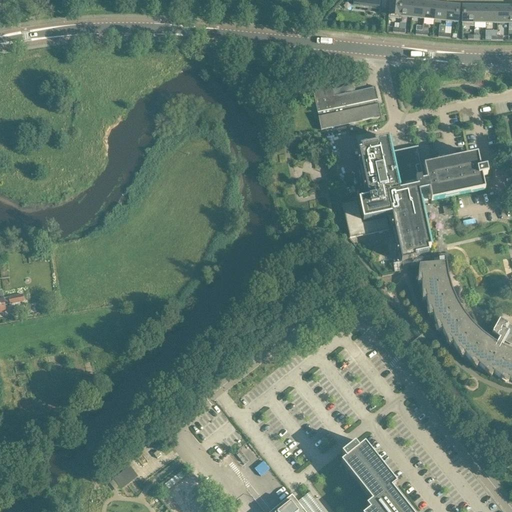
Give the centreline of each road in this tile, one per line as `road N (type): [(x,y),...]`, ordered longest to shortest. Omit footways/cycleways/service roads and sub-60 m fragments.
road 1 (tertiary): [(0,39),(158,28),(511,59)]
road 2 (residential): [(217,390),(343,298),(511,509)]
